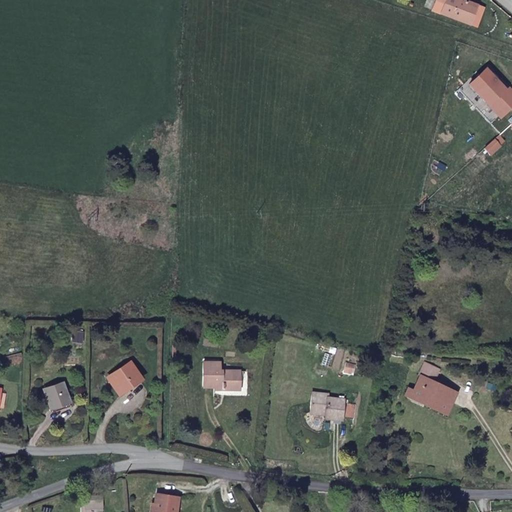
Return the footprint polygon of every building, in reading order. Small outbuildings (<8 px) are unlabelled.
[(426,0),(425,6),(455,15),(458,0),(426,0)] [(458,0),(455,15),(463,17),(467,0),(458,0)] [(511,86),(488,64),(472,81),(504,113),(511,104),(511,86)] [(498,135),(504,141),(507,137),(502,132),(498,135)] [(498,135),(488,145),(495,152),(505,142),(504,141),(498,135)] [(433,154),(431,160),(438,164),(441,159),(433,154)] [(128,376),(111,387),(120,400),(137,388),(128,376)] [(218,385),(219,376),(201,376),(201,400),(217,400),(220,404),(223,404),(224,401),(237,402),(238,385),(218,385)] [(62,390),(44,397),(48,415),(68,410),(62,390)] [(446,422),(449,411),(410,398),(407,409),(411,410),(408,420),(422,424),(422,430),(439,434),(444,421),(446,422)] [(325,415),(324,411),(309,409),(306,429),(322,431),(321,436),(339,439),(342,417),(325,415)] [(408,420),(406,426),(422,430),(422,424),(408,420)] [(94,511),(94,503),(91,503),(91,500),(82,499),(82,506),(78,505),(77,511),(94,511)] [(155,499),(152,509),(156,510),(155,511),(175,511),(177,503),(155,499)]
